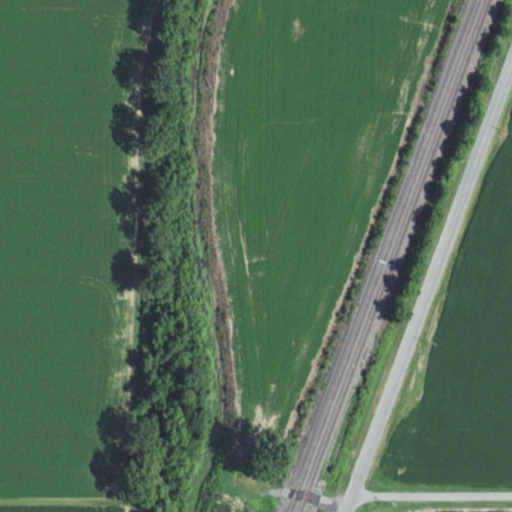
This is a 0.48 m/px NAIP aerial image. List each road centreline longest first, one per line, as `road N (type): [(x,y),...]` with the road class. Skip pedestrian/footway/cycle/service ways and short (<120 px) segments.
road 1 (tertiary): [(351,494),(511,59)]
road 2 (residential): [(351,494),(511,494)]
